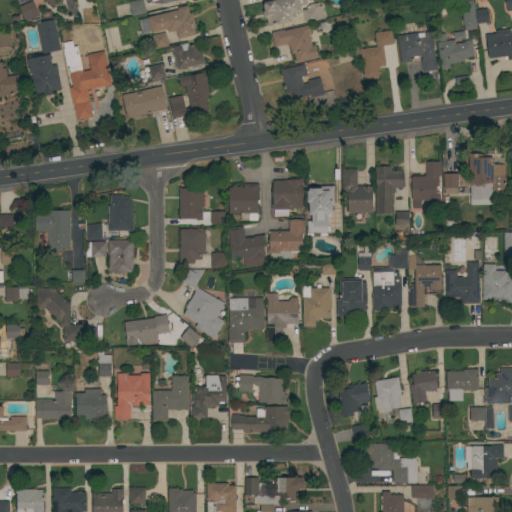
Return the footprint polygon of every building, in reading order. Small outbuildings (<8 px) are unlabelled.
[(130,16),(127,3),(142,0),(145,13),(130,16)] [(276,0),(305,0),(306,4),(299,5),(300,12),(294,13),(295,17),(290,19),(290,21),(267,26),(265,19),(263,19),(262,12),(264,11),(262,5),(263,4),(263,3),(276,0)] [(459,2),(472,0),(476,29),(463,30),(459,2)] [(511,10),(511,0),(506,0),(503,0),(504,11),(511,10)] [(31,1),(38,15),(24,21),(18,7),(31,1)] [(323,19),(304,23),(301,10),(308,9),(307,5),(317,3),(318,6),(320,6),(323,19)] [(177,10),(176,8),(186,6),(188,14),(191,13),(196,34),(177,39),(175,31),(167,33),(166,29),(150,33),(150,32),(141,34),(137,20),(177,10)] [(486,8),(488,22),(476,24),(474,10),(486,8)] [(59,50),(42,54),(35,23),(53,19),(59,50)] [(308,25),(309,33),(308,34),(310,46),(313,45),(316,57),(295,62),(293,53),(290,54),(288,46),(286,47),(286,44),(274,47),(270,32),(283,29),(283,31),(308,25)] [(484,35),(495,34),(494,31),(508,29),(509,34),(511,33),(511,59),(507,60),(506,56),(487,59),(484,35)] [(375,47),(373,33),(390,30),(392,44),(382,46),(384,64),(380,64),(380,66),(378,66),(379,70),(376,70),(377,78),(363,80),(359,49),(375,47)] [(433,58),(435,58),(436,70),(421,72),(419,60),(421,60),(420,56),(417,56),(417,58),(413,59),(412,57),(409,57),(409,62),(400,63),(396,36),(427,32),(430,33),(433,58)] [(167,46),(154,49),(151,36),(164,33),(167,46)] [(453,40),(454,44),(464,43),(464,41),(470,40),(472,56),(466,57),(466,59),(462,60),(462,61),(447,64),(448,68),(440,69),(436,43),(453,40)] [(81,72),(89,70),(86,55),(103,51),(110,84),(86,90),(91,117),(76,120),(72,104),(71,104),(68,88),(71,87),(67,66),(65,66),(62,49),(63,49),(61,43),(71,41),(72,47),(76,46),(81,72)] [(176,70),(171,48),(178,46),(178,45),(186,43),(187,46),(196,45),(197,53),(201,53),(203,64),(176,70)] [(50,90),(51,95),(43,96),(42,92),(33,93),(26,56),(39,54),(39,57),(50,55),(51,60),(50,60),(51,66),(56,65),(60,89),(50,90)] [(16,75),(19,94),(0,96),(0,63),(1,63),(2,69),(4,68),(6,77),(16,75)] [(164,78),(150,81),(147,67),(161,64),(164,78)] [(304,65),(306,75),(300,77),(302,84),(307,83),(306,81),(319,78),(323,95),(290,102),(288,94),(285,95),(280,70),(304,65)] [(209,96),(204,98),(207,111),(190,114),(184,86),(180,87),(178,78),(203,72),(209,96)] [(160,86),(166,109),(126,118),(120,95),(160,86)] [(181,95),(186,115),(172,118),(167,98),(181,95)] [(469,187),(456,187),(456,194),(443,194),(443,173),(467,173),(467,154),(483,154),(483,158),(492,157),(492,165),(503,165),(503,195),(492,195),(492,205),(469,205),(469,187)] [(427,177),(427,162),(437,162),(437,187),(435,187),(435,191),(438,191),(438,199),(440,199),(440,208),(424,208),(424,200),(420,200),(420,209),(410,209),(410,177),(427,177)] [(374,167),(390,166),(390,171),(402,171),(402,188),(392,188),(393,198),(391,198),(391,214),(374,214),(374,167)] [(346,213),(346,200),(344,200),(344,191),(340,191),(340,169),(356,169),(356,186),(371,186),(371,213),(346,213)] [(291,180),(291,178),(301,178),(302,209),(287,209),(287,216),(273,216),(272,210),(271,210),(271,204),(272,204),(272,181),(291,180)] [(242,188),(242,184),(257,184),(257,189),(257,220),(248,220),(248,214),(228,214),(228,187),(242,188)] [(333,203),(331,203),(331,213),(329,213),(329,215),(327,215),(327,232),(307,233),(306,192),(308,192),(308,189),(317,188),(317,187),(332,186),(333,203)] [(178,189),(202,189),(202,208),(201,208),(201,220),(195,220),(195,219),(178,219),(178,189)] [(131,230),(106,231),(106,222),(107,222),(107,205),(109,205),(109,195),(121,195),(121,197),(129,197),(129,200),(131,200),(131,230)] [(69,249),(61,249),(61,251),(47,251),(47,231),(34,231),(34,214),(47,214),(47,211),(69,210),(69,249)] [(224,211),(224,224),(210,225),(209,212),(224,211)] [(408,212),(408,227),(394,227),(394,212),(408,212)] [(0,215),(11,215),(11,229),(0,229),(0,215)] [(289,251),(289,260),(269,260),(269,254),(267,254),(267,231),(288,231),(287,220),(303,219),(303,233),(301,233),(301,251),(289,251)] [(101,240),(85,240),(85,225),(101,224),(101,240)] [(261,235),(262,242),(261,242),(264,258),(262,258),(263,263),(244,267),(242,258),(230,260),(227,240),(228,240),(226,229),(241,226),(243,238),(261,235)] [(203,229),(204,254),(200,254),(200,259),(193,260),(193,264),(178,264),(178,248),(179,248),(179,229),(203,229)] [(511,256),(503,256),(503,233),(511,233),(511,256)] [(132,274),(118,274),(118,272),(108,273),(107,240),(132,240),(132,274)] [(105,257),(90,257),(89,242),(104,241),(105,257)] [(0,248),(18,249),(18,265),(0,265),(0,248)] [(399,306),(397,306),(397,308),(387,308),(387,311),(372,311),(372,268),(387,268),(387,255),(393,255),(393,249),(406,249),(406,269),(392,269),(392,272),(397,272),(397,276),(399,276),(399,306)] [(225,253),(225,268),(210,268),(210,253),(225,253)] [(369,253),(370,271),(357,271),(357,253),(369,253)] [(320,275),(320,262),(334,261),(334,275),(320,275)] [(478,303),(459,304),(459,297),(444,297),(444,271),(455,271),(455,277),(465,277),(465,262),(477,262),(478,303)] [(511,302),(495,302),(495,299),(482,300),(481,275),(482,275),(482,265),(493,264),(493,272),(507,272),(507,276),(511,275),(511,302)] [(440,265),(440,290),(428,290),(428,287),(422,287),(423,307),(408,307),(408,288),(410,288),(410,284),(413,284),(413,266),(440,265)] [(223,304),(215,317),(223,321),(215,335),(216,335),(214,339),(194,328),(196,323),(181,315),(194,291),(191,288),(181,282),(188,270),(203,269),(199,276),(200,277),(195,285),(197,289),(223,304)] [(83,283),(70,283),(70,271),(83,271),(83,283)] [(350,282),(350,279),(353,279),(353,283),(365,282),(365,293),(364,293),(364,310),(351,310),(351,315),(336,316),(335,300),(339,300),(339,283),(350,282)] [(302,298),(301,298),(301,286),(309,286),(309,288),(315,288),(315,285),(319,285),(319,288),(329,288),(329,318),(316,318),(316,321),(314,321),(314,327),(302,327),(302,298)] [(4,287),(18,287),(18,289),(27,289),(27,299),(18,299),(18,301),(4,301),(4,287)] [(68,325),(81,325),(81,341),(78,341),(78,347),(69,348),(69,341),(62,341),(62,328),(58,328),(58,323),(44,309),(34,308),(35,288),(53,289),(68,305),(68,325)] [(265,294),(277,293),(277,302),(287,301),(287,300),(290,298),(294,298),(296,300),(297,324),(284,324),(284,327),(282,327),(282,341),(266,341),(265,294)] [(263,330),(254,330),(254,329),(249,329),(249,331),(243,331),(243,343),(227,343),(227,328),(228,328),(227,298),(246,298),(247,308),(254,308),(254,298),(262,298),(263,330)] [(153,318),(152,316),(165,314),(167,329),(156,331),(157,338),(154,338),(155,342),(136,345),(136,344),(125,346),(124,338),(125,338),(123,322),(153,318)] [(18,325),(18,338),(5,338),(5,325),(18,325)] [(177,340),(189,349),(197,338),(186,329),(177,340)] [(110,376),(97,377),(97,352),(103,352),(103,355),(110,355),(110,376)] [(18,363),(18,377),(5,377),(5,363),(18,363)] [(462,371),(462,370),(476,369),(477,390),(460,390),(460,391),(458,391),(458,402),(448,402),(448,391),(445,391),(445,371),(462,371)] [(511,394),(510,394),(510,398),(509,398),(509,404),(485,404),(485,387),(487,387),(487,378),(494,378),(494,373),(499,373),(499,369),(511,369),(511,394)] [(47,371),(47,385),(35,385),(35,371),(47,371)] [(433,390),(434,391),(431,391),(430,390),(424,391),(425,402),(412,404),(409,388),(412,388),(410,373),(426,371),(426,372),(433,371),(436,389),(433,390)] [(116,374),(127,374),(127,376),(139,376),(139,374),(148,374),(149,387),(148,387),(148,401),(149,401),(149,406),(129,406),(129,420),(113,420),(113,406),(116,406),(116,400),(116,374)] [(282,379),(281,392),(283,392),(283,395),(286,395),(285,398),(284,401),(285,401),(285,404),(272,403),(272,404),(266,404),(266,403),(258,403),(258,397),(257,396),(257,386),(251,386),(251,392),(237,391),(237,387),(234,387),(234,378),(238,378),(238,375),(252,376),(252,377),(261,377),(261,378),(282,379)] [(188,410),(166,410),(166,420),(151,420),(151,391),(171,391),(171,387),(169,387),(169,384),(171,384),(170,376),(187,376),(188,410)] [(225,402),(223,402),(223,404),(218,404),(218,402),(217,402),(217,406),(205,407),(206,419),(191,419),(191,406),(193,406),(193,394),(195,394),(195,387),(205,387),(204,376),(217,376),(224,376),(225,402)] [(397,377),(400,396),(397,396),(399,408),(390,409),(390,411),(381,413),(380,411),(378,412),(377,410),(375,410),(372,398),(375,397),(373,382),(397,377)] [(336,390),(343,389),(343,391),(345,390),(345,386),(351,385),(351,386),(355,385),(355,384),(358,384),(358,385),(362,384),(362,383),(365,382),(368,402),(358,404),(359,411),(352,413),(352,416),(341,418),(336,390)] [(99,390),(99,396),(105,396),(105,402),(106,402),(106,420),(94,420),(94,419),(83,419),(84,416),(75,415),(75,398),(74,398),(74,393),(83,393),(84,389),(99,390)] [(70,420),(58,420),(58,419),(47,419),(47,420),(41,420),(41,419),(34,419),(34,403),(41,403),(41,402),(54,402),(54,392),(70,392),(70,420)] [(443,404),(443,418),(431,418),(431,404),(443,404)] [(265,407),(265,406),(285,406),(285,407),(287,407),(287,410),(286,410),(286,414),(287,414),(287,430),(266,430),(266,432),(243,432),(243,430),(230,430),(230,415),(237,415),(243,415),(243,417),(253,417),(253,414),(255,414),(255,409),(263,409),(263,407),(265,407)] [(0,407),(3,407),(2,421),(7,421),(7,420),(9,420),(9,417),(25,417),(25,431),(21,431),(21,432),(19,432),(19,431),(0,431),(0,407)] [(483,407),(483,421),(468,421),(468,407),(483,407)] [(411,422),(399,423),(397,409),(409,408),(411,422)] [(365,424),(367,438),(353,441),(351,427),(365,424)] [(391,444),(391,452),(398,452),(398,458),(415,458),(415,469),(416,469),(416,482),(406,482),(406,483),(392,483),(392,470),(376,470),(376,467),(367,467),(367,453),(365,453),(365,444),(391,444)] [(502,446),(502,458),(495,458),(495,478),(478,478),(478,481),(474,481),(474,479),(469,479),(469,470),(466,470),(465,446),(469,446),(502,446)] [(302,477),(302,480),(303,480),(303,487),(302,487),(302,489),(298,489),(298,493),(296,493),(296,502),(285,502),(285,498),(279,498),(279,493),(276,493),(276,478),(302,477)] [(244,478),(257,478),(258,483),(265,483),(265,490),(269,490),(269,488),(275,488),(276,496),(278,496),(278,504),(253,504),(253,497),(255,497),(255,495),(244,495),(244,478)] [(217,511),(212,511),(212,501),(208,501),(208,500),(205,500),(205,483),(212,482),(212,483),(227,483),(227,485),(234,485),(234,511),(222,511),(217,511)] [(431,485),(431,498),(410,498),(410,486),(431,485)] [(460,486),(459,498),(446,498),(446,486),(460,486)] [(144,488),(144,504),(128,504),(128,488),(144,488)] [(167,511),(167,490),(168,490),(168,488),(177,488),(177,489),(181,489),(181,491),(191,490),(191,493),(194,493),(194,511),(167,511)] [(16,494),(15,494),(15,490),(41,489),(41,502),(42,502),(42,503),(44,503),(44,509),(43,509),(43,511),(15,511),(16,511),(16,494)] [(52,511),(52,489),(69,489),(69,493),(85,493),(85,511),(52,511)] [(111,493),(111,489),(122,489),(122,498),(121,498),(121,500),(123,500),(123,504),(122,504),(122,511),(91,511),(91,493),(111,493)] [(380,511),(380,492),(389,492),(389,495),(402,495),(402,511),(380,511)] [(497,498),(497,511),(466,511),(466,498),(497,498)] [(0,511),(0,501),(8,501),(8,511),(0,511)]
